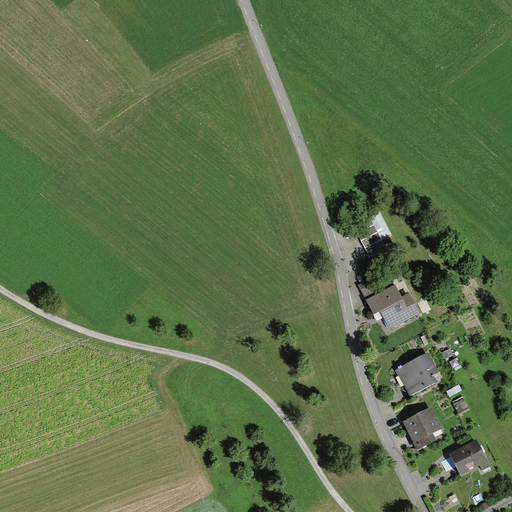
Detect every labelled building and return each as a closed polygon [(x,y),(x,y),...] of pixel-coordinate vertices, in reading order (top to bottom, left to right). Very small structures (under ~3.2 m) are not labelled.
[(354,228),(370,258),(386,250),(382,241),(391,236),(379,214),(354,228)] [(381,316),(388,330),(419,314),(407,291),(399,295),(394,284),(388,287),(381,273),(357,286),(374,319),(381,316)] [(424,353),(392,371),(407,398),(439,380),(424,353)] [(456,404),(461,415),(470,411),(466,400),(456,404)] [(418,448),(444,434),(430,408),(404,422),(418,448)] [(476,441),(448,455),(458,475),(478,464),(481,471),(489,466),(476,441)]
